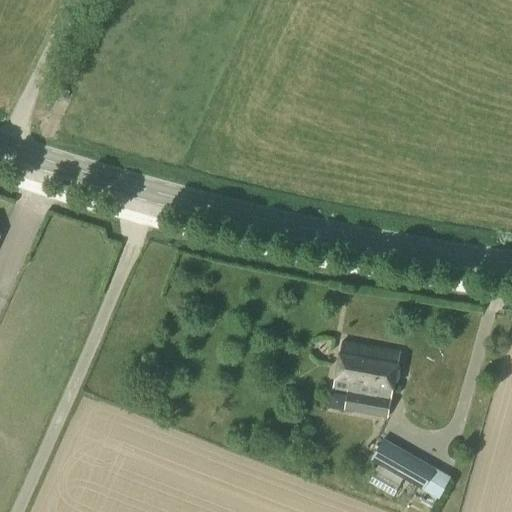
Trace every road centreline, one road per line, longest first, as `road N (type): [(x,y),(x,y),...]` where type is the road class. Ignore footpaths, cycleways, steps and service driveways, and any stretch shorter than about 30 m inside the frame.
road 1 (tertiary): [(511,267),(320,238),(0,153)]
road 2 (unknown): [(1,154),(76,0)]
